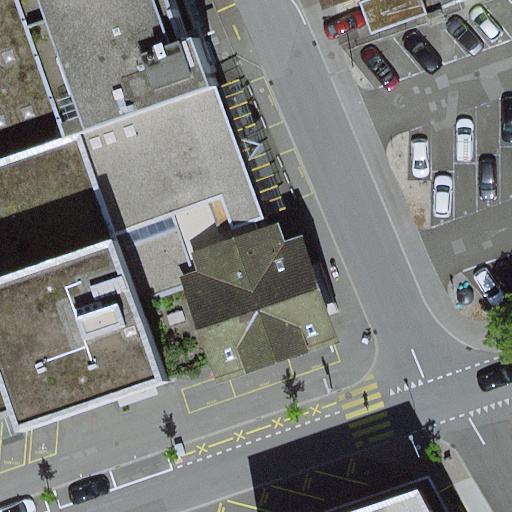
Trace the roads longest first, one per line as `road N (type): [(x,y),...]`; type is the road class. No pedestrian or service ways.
road 1 (residential): [(262,0),(421,372),(447,397)]
road 2 (tertiary): [(116,511),(447,397)]
road 3 (residential): [(447,397),(470,419),(511,497)]
